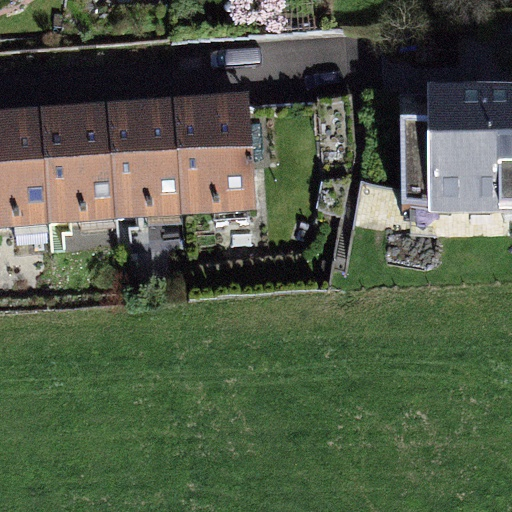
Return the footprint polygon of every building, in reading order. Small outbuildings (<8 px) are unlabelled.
[(405,129),(409,218),(511,214),(511,93),(434,96),(436,128),(405,129)] [(242,112),(172,117),(181,234),(251,229),(242,112)] [(172,117),(102,122),(111,239),(181,234),(172,117)] [(102,122),(32,127),(41,244),(111,239),(102,122)] [(32,127),(0,129),(0,247),(41,244),(32,127)]
